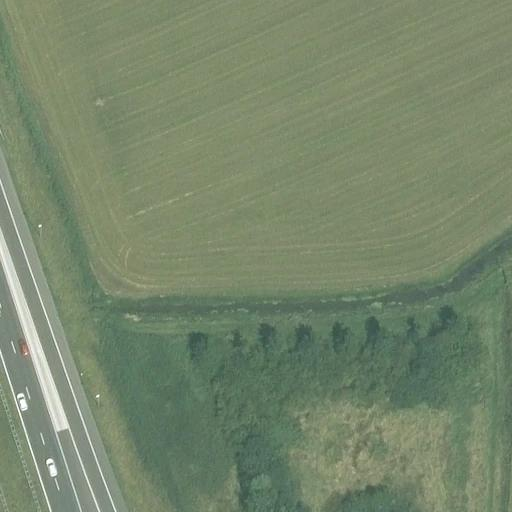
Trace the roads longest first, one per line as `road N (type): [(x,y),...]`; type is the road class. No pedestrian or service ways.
road 1 (motorway): [(107,511),(0,205)]
road 2 (motorway): [(64,511),(0,308)]
